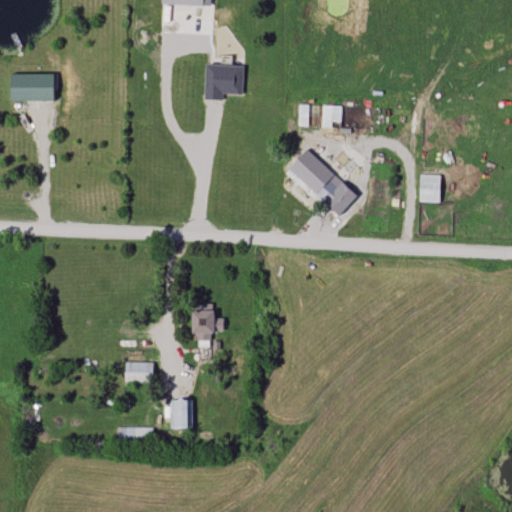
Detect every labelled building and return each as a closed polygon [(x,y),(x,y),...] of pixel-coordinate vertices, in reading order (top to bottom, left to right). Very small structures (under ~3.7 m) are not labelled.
[(346,155),(314,124),(307,131),(339,162),(346,155)] [(330,181),(302,153),(290,166),(318,194),(330,181)] [(223,318),(215,318),(215,309),(193,309),(193,347),(212,347),(212,332),(223,332),(223,318)] [(125,385),(153,385),(153,363),(125,363),(125,385)] [(170,430),(191,430),(191,400),(170,400),(170,430)] [(152,428),(116,428),(116,446),(152,446),(152,428)]
